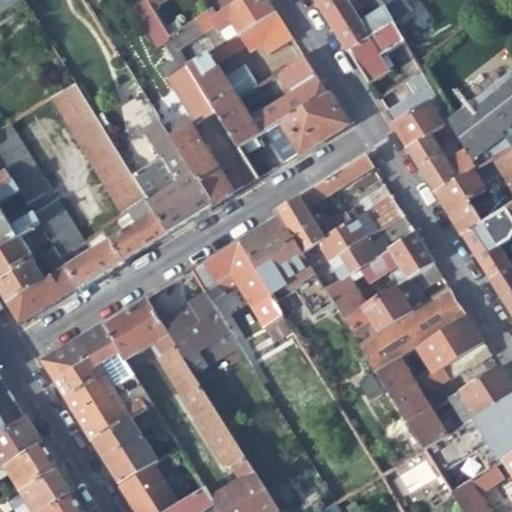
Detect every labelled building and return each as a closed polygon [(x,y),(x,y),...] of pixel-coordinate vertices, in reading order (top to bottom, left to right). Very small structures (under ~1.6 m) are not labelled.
[(23,0),(0,0),(0,16),(25,2),(23,0)] [(217,20),(250,0),(217,0),(193,15),(184,1),(183,0),(145,0),(147,3),(169,39),(212,13),(217,20)] [(230,26),(238,38),(276,14),(268,2),(267,0),(250,0),(217,20),(212,13),(169,39),(171,41),(180,56),(230,26)] [(384,11),(365,22),(360,25),(355,17),(351,12),(347,5),(354,1),(356,0),(321,0),(317,3),(331,26),(349,55),(393,26),(384,11)] [(401,0),(384,0),(390,19),(406,14),(401,0)] [(358,6),(354,1),(347,5),(351,12),(358,6)] [(163,46),(165,45),(171,41),(169,39),(147,3),(136,10),(153,39),(156,37),(163,46)] [(267,56),(292,40),(287,31),(276,14),(238,38),(188,69),(217,115),(238,102),(257,90),(245,70),(224,82),(214,65),(243,47),(247,53),(260,45),(267,56)] [(359,14),(355,17),(360,25),(365,22),(359,14)] [(385,59),(405,46),(393,26),(349,55),(362,75),(370,87),(393,71),(385,59)] [(198,127),(217,115),(188,69),(180,56),(171,41),(165,45),(176,63),(163,71),(190,115),(196,124),(198,127)] [(285,71),(295,88),(314,74),(305,59),(285,71)] [(295,88),(298,92),(317,80),(314,74),(295,88)] [(420,94),(387,115),(394,126),(410,152),(451,126),(450,124),(421,74),(411,81),(420,94)] [(511,132),(511,75),(450,124),(451,126),(457,134),(466,151),(478,171),(493,162),(511,151),(511,152),(511,132)] [(251,122),(238,102),(217,115),(228,134),(239,152),(281,124),(326,94),(317,80),(298,92),(251,122)] [(121,218),(128,215),(146,204),(131,180),(73,87),(48,102),(121,218)] [(290,139),(300,156),(348,128),(326,94),(281,124),(290,139)] [(190,115),(165,131),(170,139),(196,124),(190,115)] [(436,148),(457,134),(451,126),(410,152),(422,171),(437,195),(457,184),(445,163),(436,148)] [(7,127),(0,131),(0,165),(5,174),(11,184),(26,207),(50,193),(7,127)] [(214,164),(191,127),(170,139),(213,209),(235,197),(234,195),(243,189),(233,174),(224,179),(214,164)] [(148,207),(167,238),(194,221),(213,209),(170,139),(165,131),(147,142),(159,162),(131,180),(146,204),(148,207)] [(466,151),(456,158),(467,177),(474,173),(478,171),(466,151)] [(493,162),(511,192),(511,152),(511,151),(493,162)] [(307,211),(374,170),(366,158),(277,213),(282,220),(283,219),(304,255),(306,254),(326,242),(319,231),(312,219),(307,211)] [(456,158),(445,163),(457,184),(467,177),(456,158)] [(486,193),(474,173),(467,177),(457,184),(437,195),(451,218),(464,238),(483,226),(469,203),(486,193)] [(0,190),(5,187),(11,184),(5,174),(0,177),(0,190)] [(0,204),(11,197),(5,187),(0,190),(0,252),(31,233),(41,228),(60,260),(70,254),(84,246),(56,203),(13,229),(0,208),(0,204)] [(366,201),(372,213),(393,200),(386,189),(366,201)] [(363,219),(375,237),(404,218),(399,209),(393,200),(372,213),(363,219)] [(135,228),(109,244),(122,265),(143,252),(167,238),(148,207),(146,204),(128,215),(135,228)] [(511,207),(496,218),(490,221),(483,226),(464,238),(477,258),(491,282),(511,269),(507,264),(499,251),(510,244),(511,240),(511,207)] [(486,215),(490,221),(496,218),(492,211),(486,215)] [(409,225),(404,218),(375,237),(368,241),(330,266),(322,271),(316,275),(322,284),(328,281),(327,278),(334,273),(341,284),(347,280),(360,272),(380,259),(373,249),(383,242),(387,239),(393,247),(414,234),(409,225)] [(346,218),(328,229),(333,238),(351,226),(346,218)] [(282,220),(239,246),(254,270),(271,297),(290,285),(293,290),(309,316),(333,301),(327,292),(322,284),(316,275),(315,275),(303,256),(304,255),(283,219),(282,220)] [(322,253),(330,266),(368,241),(356,223),(351,226),(333,238),(326,242),(306,254),(310,260),(322,253)] [(326,226),(319,231),(326,242),(333,238),(328,229),(326,226)] [(37,241),(31,233),(0,252),(0,294),(8,308),(46,283),(43,278),(25,248),(37,241)] [(390,274),(400,289),(435,268),(423,248),(416,237),(390,253),(380,259),(360,272),(369,288),(390,274)] [(390,253),(383,242),(373,249),(380,259),(390,253)] [(77,264),(70,254),(60,260),(63,265),(67,272),(78,291),(100,278),(122,265),(109,244),(77,264)] [(266,331),(285,320),(274,302),(271,297),(254,270),(239,246),(224,255),(207,265),(225,295),(239,286),(254,311),(266,331)] [(51,272),(55,278),(67,272),(63,265),(52,272),(51,272)] [(370,324),(377,336),(413,312),(404,297),(415,290),(419,296),(444,281),(435,268),(400,289),(365,311),(347,323),(353,332),(370,324)] [(511,271),(511,269),(491,282),(504,302),(511,314),(511,271)] [(55,278),(46,283),(8,308),(20,327),(54,306),(78,291),(67,272),(55,278)] [(365,311),(347,280),(341,284),(327,292),(333,301),(347,323),(365,311)] [(290,285),(271,297),(274,302),(293,290),(290,285)] [(426,347),(468,320),(458,304),(449,289),(413,312),(377,336),(366,343),(361,346),(359,348),(378,378),(402,362),(426,347)] [(188,310),(174,319),(197,355),(206,368),(239,347),(208,297),(188,310)] [(278,511),(276,508),(194,376),(185,363),(162,326),(147,301),(123,316),(104,327),(127,364),(153,348),(229,469),(235,470),(243,483),(214,500),(221,511),(278,511)] [(174,319),(162,326),(185,363),(194,376),(206,368),(197,355),(174,319)] [(290,327),(285,320),(266,331),(269,336),(275,335),(290,327)] [(468,320),(426,347),(435,362),(443,373),(485,347),(476,333),(468,320)] [(114,361),(127,383),(136,378),(127,364),(104,327),(76,344),(44,363),(59,388),(80,422),(119,397),(127,392),(123,386),(113,391),(100,369),(114,361)] [(358,340),(361,346),(366,343),(363,337),(358,340)] [(473,373),(493,360),(485,347),(443,373),(439,375),(418,388),(394,403),(410,428),(431,415),(433,414),(427,406),(423,399),(471,369),(473,373)] [(123,386),(127,383),(114,361),(100,369),(113,391),(123,386)] [(402,362),(378,378),(394,403),(418,388),(402,362)] [(466,407),(475,421),(511,398),(511,390),(508,384),(501,373),(451,403),(457,413),(466,407)] [(128,414),(119,397),(80,422),(86,431),(95,445),(134,422),(146,414),(155,408),(143,388),(134,393),(139,402),(128,409),(128,414)] [(511,398),(475,421),(503,465),(511,459),(511,398)] [(146,414),(172,457),(182,450),(181,448),(155,408),(146,414)] [(437,423),(431,415),(410,428),(424,452),(426,451),(438,443),(456,432),(453,428),(449,432),(441,420),(437,423)] [(0,463),(5,471),(43,448),(34,434),(26,421),(7,433),(0,436),(0,463)] [(160,464),(134,422),(95,445),(109,467),(121,487),(156,466),(160,464)] [(444,453),(438,443),(426,451),(424,452),(426,454),(430,460),(444,453)] [(0,483),(11,476),(21,493),(57,472),(48,457),(43,448),(5,471),(0,473),(0,505),(7,501),(15,497),(12,491),(4,495),(0,489),(0,483)] [(160,464),(187,505),(209,492),(195,471),(182,450),(172,457),(160,464)] [(496,469),(492,472),(453,496),(462,511),(511,511),(511,459),(503,465),(511,479),(511,511),(486,511),(478,498),(504,481),(496,469)] [(436,471),(453,496),(492,472),(485,463),(458,479),(448,464),(436,471)] [(134,507),(136,511),(179,511),(183,510),(156,466),(121,487),(134,507)] [(28,504),(32,511),(48,511),(74,497),(64,482),(57,472),(21,493),(15,497),(7,501),(14,511),(28,504)] [(221,511),(214,500),(209,492),(187,505),(183,510),(179,511),(213,511),(214,511),(213,511),(221,511)] [(82,511),(81,509),(74,497),(48,511),(82,511)] [(295,511),(288,500),(276,508),(278,511),(295,511)]
